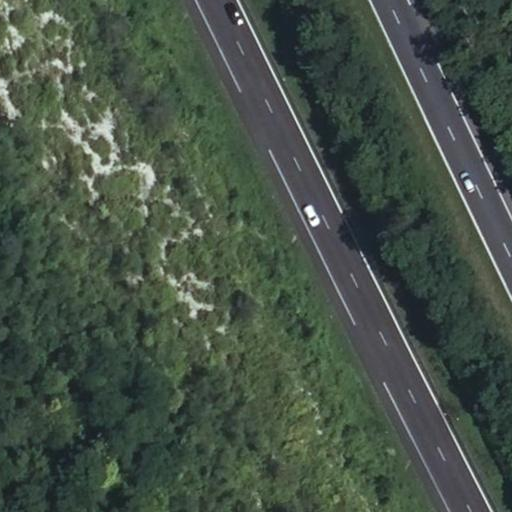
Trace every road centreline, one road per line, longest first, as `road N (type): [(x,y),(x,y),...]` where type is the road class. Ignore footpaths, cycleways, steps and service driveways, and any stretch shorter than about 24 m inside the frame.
road 1 (motorway): [(209,0),(387,372),(464,511)]
road 2 (motorway): [(511,285),(382,0)]
